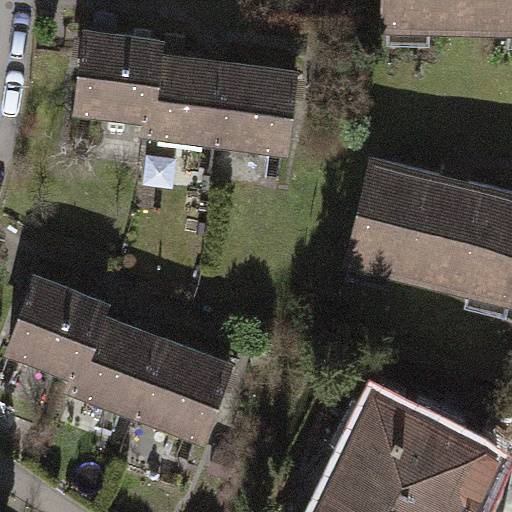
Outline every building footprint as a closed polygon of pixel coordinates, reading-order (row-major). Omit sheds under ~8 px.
[(511,0),(377,0),(377,24),(511,24),(511,0)] [(83,23),(74,100),(146,109),(152,51),(155,32),(83,23)] [(144,125),(211,133),(220,59),(152,51),(146,109),(144,125)] [(292,68),(220,59),(211,133),(283,141),(292,68)] [(511,189),(364,155),(339,258),(503,297),(511,259),(511,189)] [(34,268),(5,345),(73,371),(96,310),(102,293),(34,268)] [(69,382),(132,406),(159,333),(96,310),(73,371),(69,382)] [(228,359),(159,333),(132,406),(202,431),(228,359)] [(313,511),(439,511),(456,478),(470,485),(490,444),(375,387),(313,511)]
